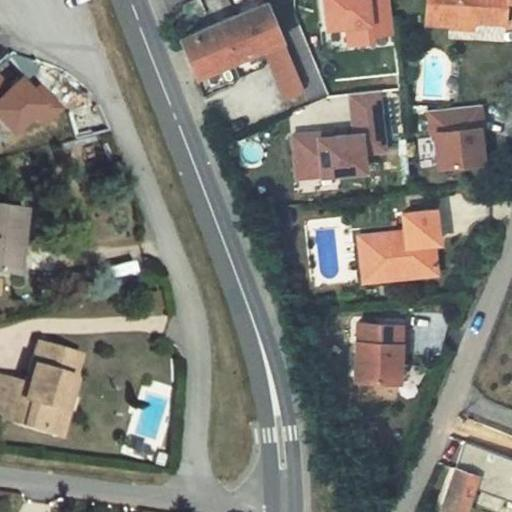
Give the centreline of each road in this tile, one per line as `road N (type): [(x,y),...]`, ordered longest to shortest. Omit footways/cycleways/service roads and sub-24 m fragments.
road 1 (residential): [(193,495),(199,335),(167,236),(94,67),(37,0)]
road 2 (primary): [(124,0),(258,337),(286,504)]
road 3 (unclassified): [(0,468),(193,495)]
road 4 (residential): [(511,239),(453,399)]
road 5 (residential): [(453,399),(397,511)]
